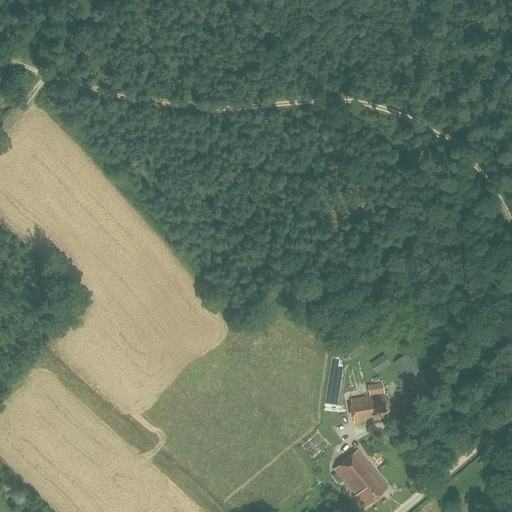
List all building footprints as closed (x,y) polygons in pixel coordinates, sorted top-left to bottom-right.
[(414,395),(428,385),(407,353),(392,363),(407,384),(414,395)] [(382,382),(368,385),(369,397),(385,395),(382,382)] [(369,397),(351,400),(355,423),(388,417),(385,395),(369,397)] [(357,450),(345,460),(334,469),(356,495),(354,496),(364,508),(376,498),(388,488),(357,450)] [(382,457),(379,453),(378,452),(372,456),(376,461),(382,457)]
